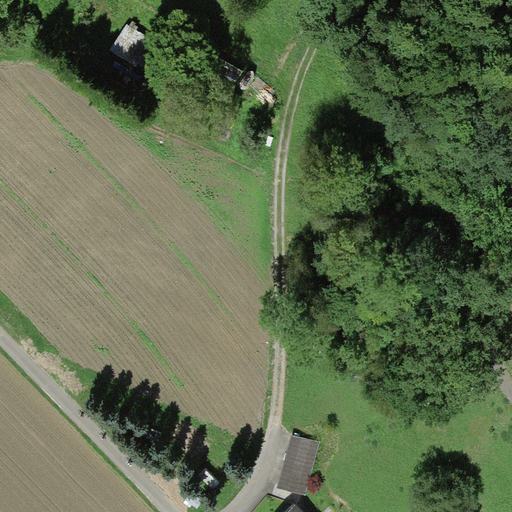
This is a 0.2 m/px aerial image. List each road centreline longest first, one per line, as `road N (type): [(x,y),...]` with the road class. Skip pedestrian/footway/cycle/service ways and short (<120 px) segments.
road 1 (track): [(170,511),(0,338)]
road 2 (track): [(281,288),(278,427),(263,483),(235,511)]
